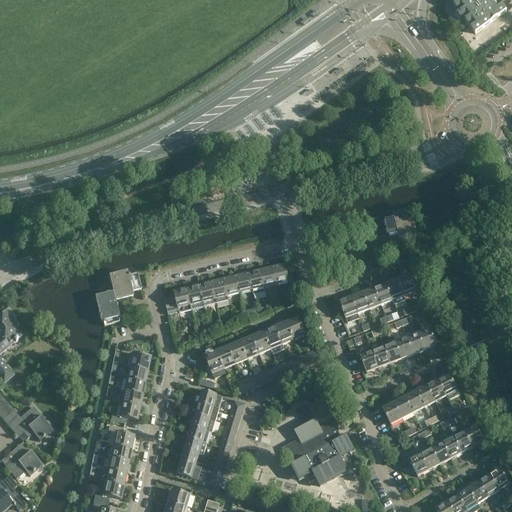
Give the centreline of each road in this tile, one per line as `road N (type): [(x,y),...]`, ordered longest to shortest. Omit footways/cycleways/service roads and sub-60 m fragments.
road 1 (secondary): [(0,194),(84,178),(210,132),(382,14)]
road 2 (secondary): [(358,0),(137,145),(0,188)]
road 3 (unclassified): [(10,271),(81,237),(285,187)]
road 4 (residential): [(169,362),(156,279),(298,243)]
road 5 (residential): [(406,511),(378,465),(376,439),(319,302)]
road 6 (unclassified): [(285,187),(376,167),(452,137)]
road 7 (residential): [(169,362),(319,302)]
road 8 (residential): [(139,511),(169,362)]
